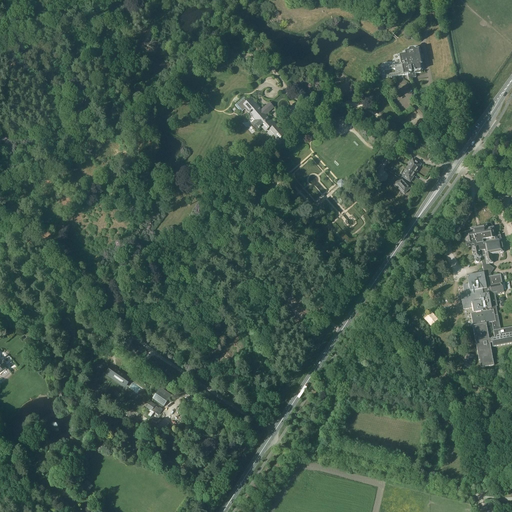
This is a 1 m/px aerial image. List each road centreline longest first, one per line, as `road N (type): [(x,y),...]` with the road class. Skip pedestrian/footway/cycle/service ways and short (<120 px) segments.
road 1 (primary): [(223,511),(511,79)]
road 2 (unknown): [(109,353),(128,333),(139,338),(275,431)]
